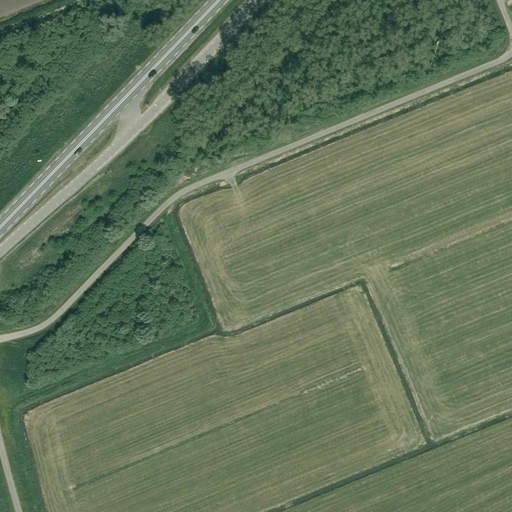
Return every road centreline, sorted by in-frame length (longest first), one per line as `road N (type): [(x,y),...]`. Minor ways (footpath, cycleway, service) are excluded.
road 1 (unclassified): [(0,338),(49,321),(183,190),(511,49)]
road 2 (unclassified): [(0,250),(124,138),(256,0)]
road 3 (primary): [(0,225),(218,0)]
